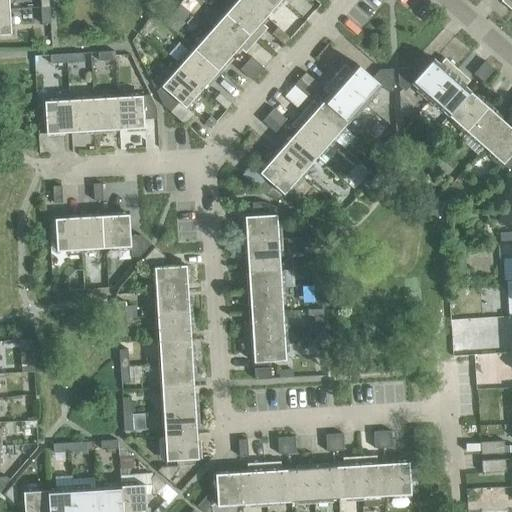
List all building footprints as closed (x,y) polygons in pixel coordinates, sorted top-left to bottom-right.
[(0,0),(0,10),(9,10),(8,0),(0,0)] [(245,0),(237,0),(225,14),(255,41),(266,28),(260,23),(265,17),(245,0)] [(245,0),(265,17),(280,0),(245,0)] [(511,0),(501,0),(500,1),(511,11),(511,0)] [(49,7),(40,8),(41,25),(50,24),(49,7)] [(9,10),(0,10),(0,35),(10,35),(9,10)] [(225,14),(209,32),(233,53),(238,48),(244,53),(255,41),(225,14)] [(168,17),(163,23),(174,32),(178,26),(168,17)] [(271,34),(283,45),(289,39),(277,28),(271,34)] [(209,32),(193,50),(217,71),(233,53),(209,32)] [(193,50),(177,68),(201,89),(217,71),(193,50)] [(114,60),(114,57),(114,52),(97,53),(98,61),(114,60)] [(83,53),(66,54),(67,63),(83,62),(83,53)] [(67,63),(66,54),(49,55),(50,64),(67,63)] [(250,57),(245,64),(257,75),(263,68),(250,57)] [(411,84),(430,100),(456,70),(444,59),(438,65),(432,59),(418,76),(410,68),(397,69),(398,86),(404,92),(411,84)] [(473,74),(479,80),(490,68),(484,62),(473,74)] [(257,75),(245,64),(239,70),(252,81),(257,75)] [(344,65),(333,77),(363,104),(379,85),(388,93),(393,87),(392,69),(379,70),(372,78),(356,64),(350,70),(344,65)] [(201,89),(177,68),(156,92),(162,105),(170,112),(179,102),(185,108),(201,89)] [(490,68),(479,80),(486,86),(497,73),(490,68)] [(430,100),(447,116),(469,92),(464,87),(469,81),(456,70),(430,100)] [(305,73),(299,79),(312,90),(317,84),(305,73)] [(328,95),(323,101),(347,122),(363,104),(333,77),(322,90),(328,95)] [(312,90),(299,79),(293,86),(306,97),(312,90)] [(447,116),(465,132),(487,108),(469,92),(447,116)] [(213,100),(225,111),(231,104),(219,93),(213,100)] [(149,96),(116,97),(118,130),(144,128),(143,120),(156,119),(155,109),(149,96)] [(116,97),(93,99),(94,131),(118,130),(116,97)] [(93,99),(69,100),(70,133),(94,131),(93,99)] [(70,133),(69,100),(44,102),(46,134),(70,133)] [(312,101),(301,113),(331,140),(347,122),(323,101),(318,106),(312,101)] [(465,132),(483,148),(505,124),(487,108),(465,132)] [(273,109),(267,115),(280,126),(285,120),(273,109)] [(296,131),(291,137),(316,158),(331,140),(301,113),(290,126),(296,131)] [(280,126),(267,115),(261,122),(274,133),(280,126)] [(511,130),(505,124),(483,148),(508,169),(511,167),(511,130)] [(291,137),(275,155),(300,176),(316,158),(291,137)] [(300,176),(275,155),(259,173),(265,179),(256,189),(264,196),(278,200),(300,176)] [(102,201),(101,184),(92,184),(93,201),(102,201)] [(62,203),(61,186),(52,187),(53,204),(62,203)] [(244,217),(245,242),(278,240),(276,207),(262,203),(251,203),(252,216),(244,217)] [(103,216),(105,248),(129,247),(130,258),(138,257),(150,244),(140,236),(129,236),(128,215),(103,216)] [(81,250),(105,248),(103,216),(79,218),(81,250)] [(56,251),(81,250),(79,218),(54,219),(56,251)] [(511,232),(497,233),(498,245),(511,244),(511,232)] [(309,238),(310,255),(319,254),(318,237),(309,238)] [(245,242),(247,266),(279,264),(278,240),(245,242)] [(511,244),(498,245),(498,259),(502,259),(511,258),(511,244)] [(153,268),(155,293),(187,291),(186,266),(164,267),(163,256),(154,247),(142,260),(143,269),(153,268)] [(247,266),(248,290),(281,288),(279,264),(247,266)] [(311,269),(312,286),(321,285),(320,269),(311,269)] [(321,285),(312,286),(313,302),(322,302),(321,285)] [(248,290),(250,314),(282,312),(281,288),(248,290)] [(155,293),(156,316),(189,314),(187,291),(155,293)] [(115,302),(116,319),(125,318),(124,302),(115,302)] [(242,321),(243,338),(283,336),(282,312),(250,314),(250,321),(242,321)] [(156,316),(158,340),(190,338),(189,314),(156,316)] [(314,317),(315,334),(324,333),(323,317),(314,317)] [(125,318),(116,319),(117,335),(126,335),(125,318)] [(324,333),(315,334),(316,350),(325,350),(324,333)] [(283,336),(243,338),(244,355),(252,354),(253,362),(285,361),(283,336)] [(158,340),(159,364),(192,362),(190,338),(158,340)] [(118,350),(119,367),(128,366),(127,350),(118,350)] [(159,364),(161,388),(193,386),(192,362),(159,364)] [(128,366),(119,367),(120,383),(129,383),(128,366)] [(253,369),(254,380),(270,379),(269,368),(253,369)] [(292,370),(278,371),(279,379),(292,378),(292,370)] [(161,388),(162,412),(194,410),(193,386),(161,388)] [(121,398),(122,415),(131,414),(130,398),(121,398)] [(162,412),(164,436),(196,434),(194,410),(162,412)] [(131,414),(122,415),(123,431),(132,431),(131,414)] [(390,431),(381,432),(382,448),(391,448),(390,431)] [(382,448),(381,432),(373,432),(374,449),(382,448)] [(196,434),(164,436),(165,461),(198,459),(196,434)] [(342,434),(333,435),(334,451),(343,451),(342,434)] [(334,451),(333,435),(325,435),(326,452),(334,451)] [(286,454),(285,437),(277,438),(278,455),(286,454)] [(294,437),(285,437),(286,454),(295,454),(294,437)] [(117,449),(117,440),(100,441),(100,450),(117,449)] [(247,457),(246,440),(238,440),(239,457),(247,457)] [(479,443),(480,455),(504,453),(503,441),(479,443)] [(85,442),(69,443),(69,452),(86,451),(85,442)] [(69,452),(69,443),(52,444),(53,453),(69,452)] [(376,456),(359,457),(361,498),(385,496),(383,464),(376,464),(376,456)] [(343,466),(335,467),(337,499),(361,498),(359,457),(342,458),(343,466)] [(505,472),(505,463),(504,460),(480,461),(481,473),(505,472)] [(280,462),(263,463),(265,503),(289,502),(287,470),(280,470),(280,462)] [(408,462),(383,464),(385,496),(410,495),(408,462)] [(247,472),(239,473),(241,505),(265,503),(263,463),(246,464),(247,472)] [(157,471),(168,481),(177,471),(176,467),(160,468),(157,471)] [(335,467),(311,468),(313,500),(337,499),(335,467)] [(311,468),(287,470),(289,502),(313,500),(311,468)] [(241,505),(239,473),(214,474),(216,506),(241,505)] [(156,495),(165,485),(153,475),(150,478),(151,495),(156,495)] [(0,490),(9,480),(5,477),(0,477),(0,490)] [(17,503),(16,487),(13,483),(3,495),(13,504),(17,503)] [(146,511),(144,485),(119,486),(120,511),(146,511)] [(120,511),(119,486),(95,488),(96,511),(120,511)] [(96,511),(95,488),(71,489),(72,511),(96,511)] [(72,511),(71,489),(47,491),(48,511),(72,511)] [(48,511),(47,491),(22,492),(23,511),(48,511)] [(196,506),(202,511),(210,511),(210,496),(205,496),(196,506)]
